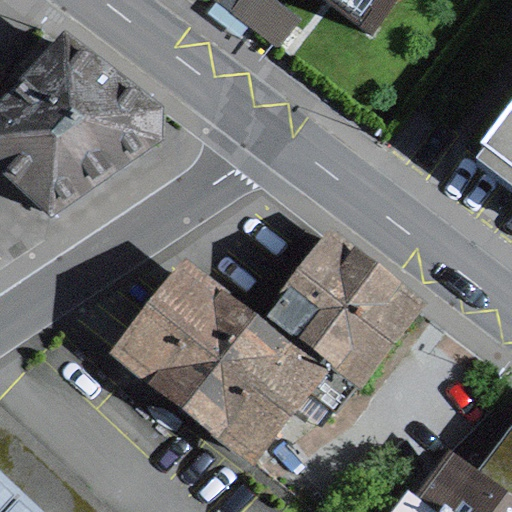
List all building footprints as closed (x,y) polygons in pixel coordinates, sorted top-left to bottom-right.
[(305,19),(279,0),(211,0),(217,5),(251,30),(280,52),(305,19)] [(311,0),(372,46),(406,0),(311,0)] [(251,30),(217,5),(209,16),(242,42),(251,30)] [(0,111),(0,179),(52,227),(163,150),(164,113),(66,39),(0,111)] [(511,115),(482,156),(486,160),(477,172),(511,199),(511,115)] [(185,266),(111,362),(255,476),(315,399),(339,418),(356,393),(363,398),(429,310),(333,233),(265,323),(185,266)] [(0,511),(112,511),(0,407),(0,511)] [(511,511),(511,436),(480,479),(449,458),(417,505),(407,500),(398,511),(511,511)]
